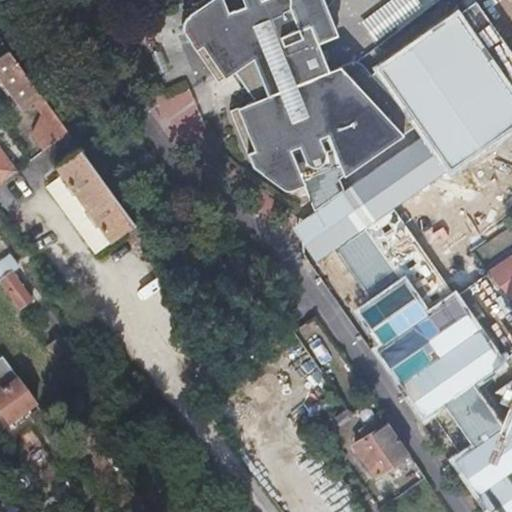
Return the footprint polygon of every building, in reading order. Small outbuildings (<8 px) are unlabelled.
[(186,34),(219,83),(220,83),(224,90),(227,100),(242,89),(231,74),(232,73),(243,89),(246,86),(256,100),(229,110),(250,163),(284,188),(287,189),(292,189),(305,184),(315,212),(345,191),(341,180),(414,130),(369,71),(363,63),(359,61),(353,61),(331,70),(328,61),(331,60),(334,59),(329,47),(326,48),(323,50),(320,41),(340,33),(329,4),(333,0),(243,0),(244,3),(228,10),(224,0),(208,0),(187,15),(184,19),(183,24),(183,28),(186,32),(186,34)] [(511,52),(473,0),(468,0),(369,71),(414,130),(421,139),(345,191),(315,212),(295,227),(318,262),(324,257),(335,248),(371,223),(511,119),(511,52)] [(40,111),(48,105),(7,49),(0,54),(0,76),(20,105),(31,98),(40,111)] [(157,106),(172,145),(201,134),(185,94),(157,106)] [(95,249),(133,222),(82,152),(67,131),(57,138),(68,154),(53,164),(60,174),(48,183),(95,249)] [(0,180),(14,170),(1,152),(0,151),(0,180)] [(371,223),(335,248),(371,299),(353,312),(377,347),(372,352),(422,424),(446,408),(473,446),(449,462),(484,511),(511,511),(511,421),(504,427),(476,386),(511,361),(511,310),(506,301),(485,272),(431,310),(371,223)] [(10,252),(5,255),(14,268),(18,265),(10,252)] [(511,254),(485,272),(489,277),(511,261),(511,254)] [(14,268),(5,255),(0,258),(0,280),(19,307),(30,299),(10,271),(14,268)] [(511,296),(511,261),(489,277),(506,301),(511,296)] [(46,346),(67,376),(80,366),(60,337),(46,346)] [(315,353),(325,375),(337,370),(327,347),(315,353)] [(17,378),(1,356),(0,356),(0,389),(1,391),(0,391),(0,413),(8,424),(36,403),(17,378)] [(44,415),(38,407),(30,413),(36,421),(44,415)] [(374,475),(408,452),(386,420),(372,430),(367,423),(358,429),(363,436),(353,443),(374,475)]
